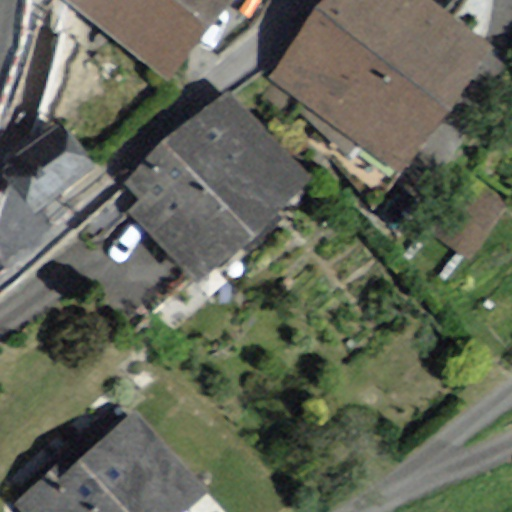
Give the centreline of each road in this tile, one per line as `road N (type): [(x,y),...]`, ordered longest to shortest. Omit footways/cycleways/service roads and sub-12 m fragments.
road 1 (residential): [(0,262),(107,184),(303,0)]
road 2 (residential): [(363,511),(419,485),(421,461),(511,392)]
